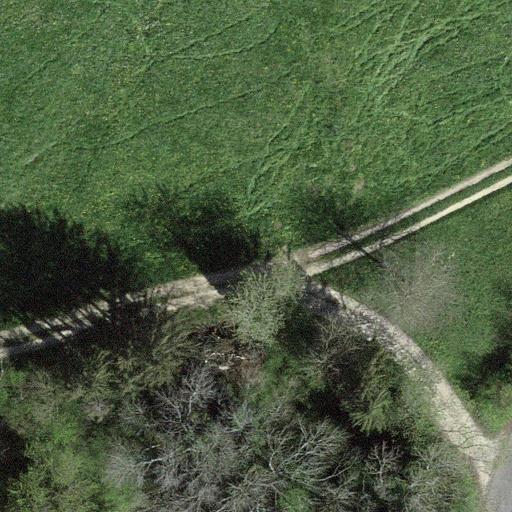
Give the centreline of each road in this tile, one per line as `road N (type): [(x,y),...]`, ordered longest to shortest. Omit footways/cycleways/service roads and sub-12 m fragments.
road 1 (track): [(511,170),(359,250),(0,346)]
road 2 (track): [(501,509),(439,398),(365,331),(263,281)]
